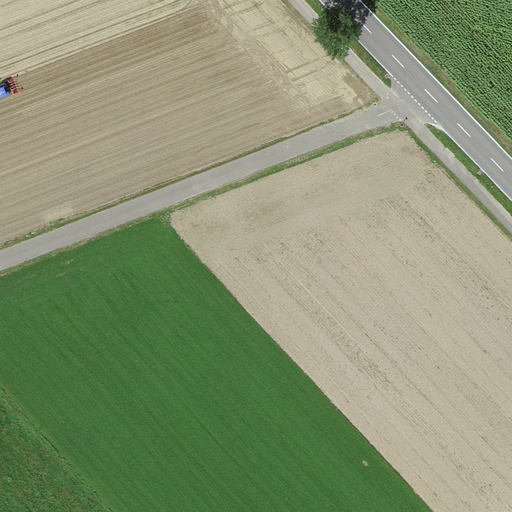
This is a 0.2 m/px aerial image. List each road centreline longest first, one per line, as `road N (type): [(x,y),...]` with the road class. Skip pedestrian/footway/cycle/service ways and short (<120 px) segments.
road 1 (residential): [(0,260),(431,95)]
road 2 (secondary): [(339,0),(431,95)]
